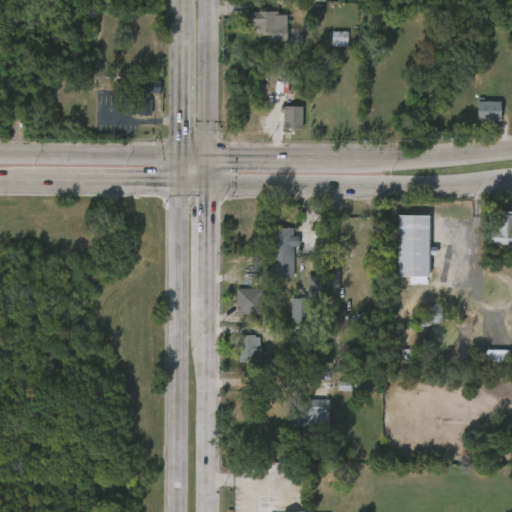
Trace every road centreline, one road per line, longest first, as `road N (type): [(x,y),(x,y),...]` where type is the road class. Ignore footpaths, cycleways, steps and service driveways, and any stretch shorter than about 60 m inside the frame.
road 1 (secondary): [(183,194),(176,511)]
road 2 (secondary): [(213,194),(511,187)]
road 3 (secondary): [(208,511),(211,313)]
road 4 (secondary): [(184,159),(0,156)]
road 5 (secondary): [(5,193),(183,194)]
road 6 (secondary): [(213,159),(214,0)]
road 7 (secondary): [(511,156),(356,161)]
road 8 (secondary): [(356,161),(213,159)]
road 9 (secondary): [(181,28),(184,159)]
